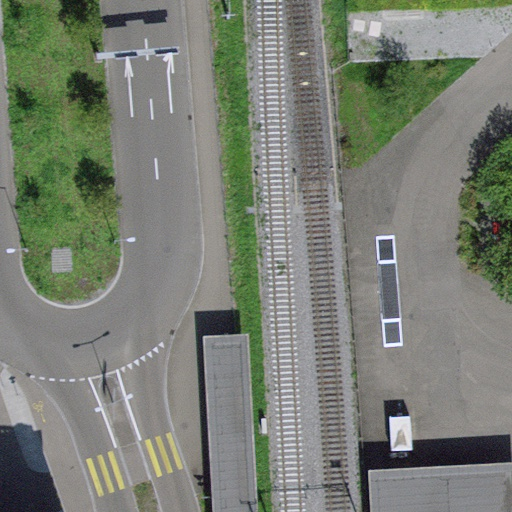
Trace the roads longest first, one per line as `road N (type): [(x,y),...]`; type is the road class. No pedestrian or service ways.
road 1 (primary): [(136,325),(160,276),(143,0)]
road 2 (primary): [(183,511),(136,325)]
road 3 (primary): [(44,345),(68,385),(116,511)]
